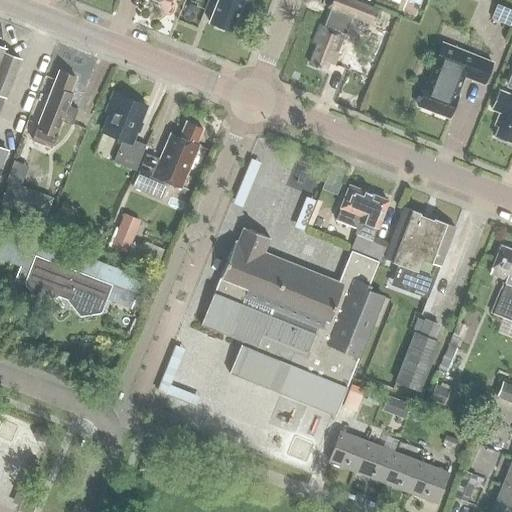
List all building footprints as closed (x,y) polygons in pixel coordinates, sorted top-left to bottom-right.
[(217,0),(209,21),(215,24),(215,27),(223,30),(225,28),(231,30),(237,14),(242,16),(246,14),(251,0),(217,0)] [(320,24),(313,42),(317,44),(309,64),(325,70),(328,62),(333,64),(352,15),(374,24),(379,9),(354,0),(328,0),(327,6),(331,8),(324,26),(320,24)] [(417,103),(418,104),(447,115),(463,74),(482,82),(490,60),(441,41),(417,103)] [(0,110),(20,59),(4,53),(5,48),(0,46),(0,110)] [(72,123),(77,109),(68,105),(72,93),(69,92),(75,76),(59,70),(39,124),(26,119),(18,145),(33,140),(52,147),(58,131),(62,120),(72,123)] [(511,95),(499,90),(491,109),(499,113),(494,125),(498,127),(495,136),(511,143),(511,75),(508,86),(511,87),(511,95)] [(145,144),(132,139),(146,105),(114,92),(106,110),(110,112),(103,131),(123,139),(114,162),(135,170),(145,144)] [(167,182),(180,188),(198,146),(195,144),(201,128),(185,121),(178,137),(169,133),(158,160),(145,154),(131,187),(160,199),(167,182)] [(8,182),(0,203),(43,218),(50,198),(20,186),(8,182)] [(387,199),(351,185),(348,184),(336,219),(351,225),(356,227),(354,232),(356,234),(350,248),(364,253),(364,254),(378,259),(385,241),(372,236),(375,228),(387,199)] [(51,217),(64,227),(74,214),(61,204),(51,217)] [(398,262),(390,284),(425,298),(454,226),(403,206),(383,257),(398,262)] [(0,255),(21,264),(15,279),(26,283),(37,298),(57,295),(66,298),(78,314),(101,312),(109,289),(134,299),(142,279),(41,239),(43,234),(2,218),(0,222),(0,255)] [(337,282),(263,253),(269,237),(243,227),(237,242),(234,241),(201,326),(242,342),(230,374),(336,416),(359,356),(383,296),(366,289),(377,260),(350,250),(337,282)] [(134,234),(119,228),(110,248),(125,255),(134,234)] [(504,279),(502,283),(501,282),(489,310),(511,319),(511,249),(500,244),(488,272),(504,279)] [(414,333),(395,380),(417,389),(436,342),(431,340),(437,326),(425,321),(419,335),(414,333)] [(172,379),(164,376),(158,390),(166,394),(172,379)] [(511,385),(503,382),(496,401),(511,407),(511,385)] [(349,383),(341,406),(355,411),(363,388),(349,383)] [(368,391),(365,402),(377,406),(381,395),(368,391)] [(392,414),(397,400),(386,395),(380,410),(392,414)] [(484,420),(479,436),(492,441),(498,424),(484,420)] [(50,435),(46,428),(37,427),(33,433),(37,441),(45,442),(50,435)] [(328,461),(350,469),(361,440),(339,431),(328,461)] [(387,449),(361,440),(350,469),(375,479),(387,449)] [(375,479),(406,491),(417,461),(387,449),(375,479)] [(511,491),(511,459),(511,460),(500,487),(511,491)] [(435,502),(446,472),(417,461),(406,491),(435,502)] [(462,470),(452,497),(466,502),(476,475),(462,470)] [(511,511),(511,491),(500,487),(491,511),(494,511),(511,511)]
